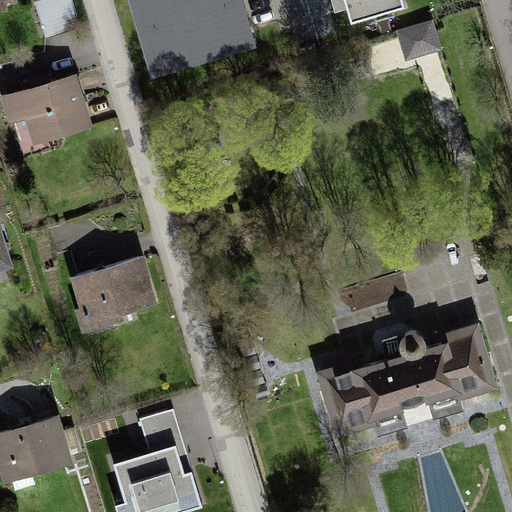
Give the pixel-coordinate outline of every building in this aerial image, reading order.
[(29,0),(41,40),(83,28),(75,0),(29,0)] [(256,49),(241,0),(128,0),(151,79),(256,49)] [(404,7),(401,0),(331,0),(335,13),(348,9),(352,23),(404,7)] [(431,28),(399,36),(404,59),(437,51),(431,28)] [(76,83),(16,100),(31,150),(91,132),(76,83)] [(0,232),(0,283),(13,280),(0,232)] [(144,265),(71,281),(81,328),(154,312),(144,265)] [(480,331),(322,373),(336,428),(494,386),(480,331)] [(173,410),(140,420),(151,454),(114,466),(125,504),(116,507),(117,511),(184,511),(202,507),(173,410)] [(58,423),(0,440),(0,478),(4,492),(72,472),(58,423)]
